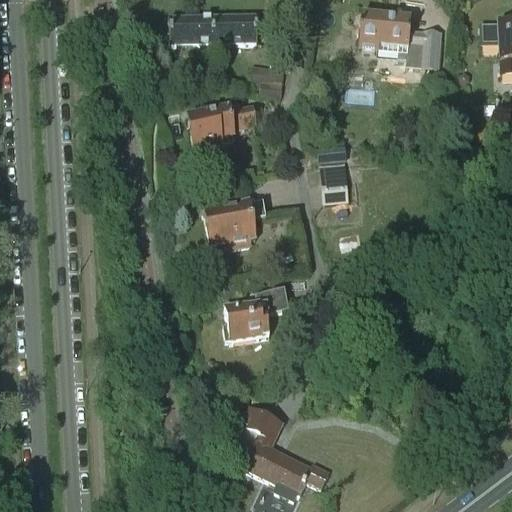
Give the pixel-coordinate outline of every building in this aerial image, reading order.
[(497,31),(479,32),(480,51),(498,50),(500,78),(511,77),(511,20),(511,21),(511,30),(497,30),(497,31)] [(422,37),(422,39),(407,38),(408,25),(359,21),(356,55),(376,57),(377,51),(405,53),(404,73),(436,76),(438,38),(422,37)] [(210,24),(211,51),(254,50),(254,23),(210,24)] [(168,51),(211,51),(210,24),(167,24),(168,51)] [(250,87),(259,88),(259,87),(280,90),(281,77),(251,74),(250,87)] [(259,87),(259,88),(258,101),(279,103),(280,90),(259,87)] [(206,121),(186,124),(192,157),(219,153),(218,146),(233,143),(232,136),(253,132),(250,117),(238,119),(238,115),(218,118),(217,114),(205,116),(206,121)] [(342,153),(317,156),(318,168),(343,166),(342,153)] [(343,170),(318,173),(322,210),(346,208),(343,170)] [(213,218),(202,220),(205,238),(203,240),(204,246),(207,248),(208,253),(228,250),(229,255),(249,252),(248,247),(254,246),(250,226),(263,224),(261,209),(248,212),(247,206),(212,212),(213,218)] [(222,317),(224,331),(221,332),(224,347),(227,347),(227,349),(267,343),(264,321),(286,317),(282,296),(253,301),(255,311),(222,317)] [(343,341),(339,367),(350,369),(354,343),(343,341)] [(249,446),(236,473),(275,492),(273,498),(292,507),(295,502),(297,503),(305,488),(320,495),(327,480),(311,472),(309,476),(268,456),(281,431),(248,415),(239,433),(258,442),(254,449),(249,446)]
